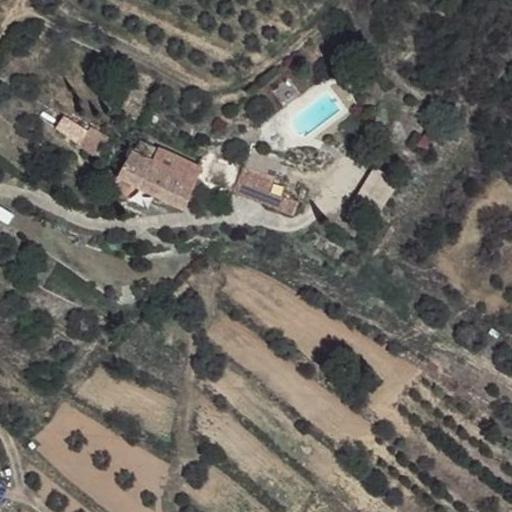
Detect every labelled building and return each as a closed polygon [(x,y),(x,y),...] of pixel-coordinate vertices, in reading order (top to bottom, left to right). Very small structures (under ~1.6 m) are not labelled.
[(108,140),(89,130),(79,146),(100,156),(108,140)] [(155,166),(134,152),(122,175),(144,189),(155,166)] [(202,174),(164,152),(155,166),(144,189),(184,212),(202,174)] [(248,167),(235,195),(264,206),(270,193),(275,179),(248,167)] [(351,206),(377,220),(399,182),(373,167),(351,206)] [(296,206),(270,193),(264,206),(292,220),(296,206)]
